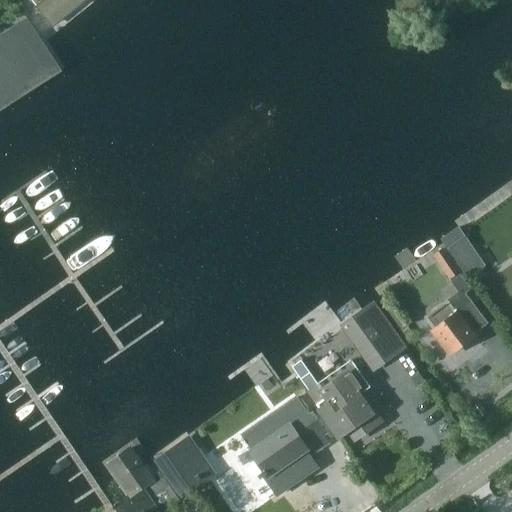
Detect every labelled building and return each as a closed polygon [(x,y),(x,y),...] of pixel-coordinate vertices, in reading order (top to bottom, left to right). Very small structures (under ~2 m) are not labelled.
[(46,0),(28,16),(50,41),(96,0),(46,0)] [(0,34),(0,109),(59,71),(25,18),(0,34)] [(486,265),(458,226),(440,239),(467,279),(486,265)] [(461,271),(445,249),(434,257),(449,280),(461,271)] [(448,300),(426,317),(435,330),(434,331),(451,354),(475,336),(474,334),(489,323),(466,293),(463,289),(448,300)] [(394,355),(363,312),(344,326),(374,369),(394,355)] [(319,412),(336,437),(338,436),(339,438),(350,430),(356,438),(378,422),(359,395),(363,392),(361,389),(368,384),(352,361),(318,384),(308,392),(320,410),(321,411),(319,412)] [(296,398),(243,435),(254,451),(252,453),(265,471),(259,475),(261,479),(264,477),(277,495),(310,472),(302,460),(328,443),(322,435),(326,432),(314,415),(310,417),(296,398)] [(203,459),(188,438),(156,460),(182,497),(202,483),(200,480),(201,478),(199,475),(197,476),(191,467),(203,459)] [(187,511),(164,478),(155,484),(130,449),(108,464),(132,499),(113,511),(187,511)]
